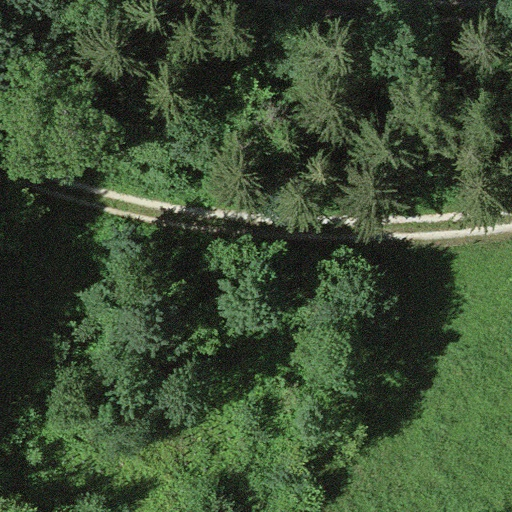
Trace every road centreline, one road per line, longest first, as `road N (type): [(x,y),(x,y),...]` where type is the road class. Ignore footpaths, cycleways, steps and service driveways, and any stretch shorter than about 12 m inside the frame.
road 1 (track): [(0,160),(42,181),(203,225),(370,237),(511,218)]
road 2 (track): [(349,0),(511,10)]
